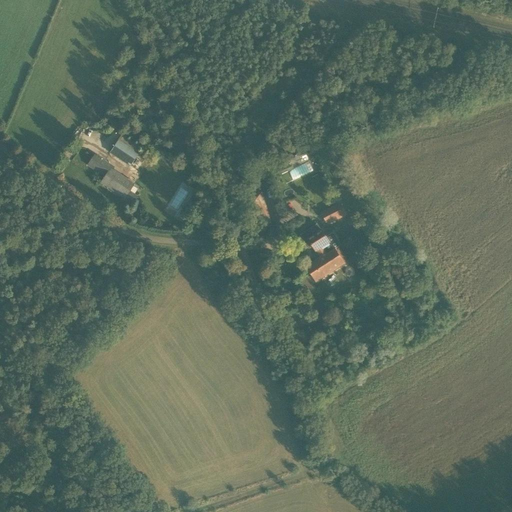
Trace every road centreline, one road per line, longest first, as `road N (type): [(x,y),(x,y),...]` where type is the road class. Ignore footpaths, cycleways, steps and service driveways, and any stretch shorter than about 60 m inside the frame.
road 1 (unclassified): [(309,391),(248,262),(230,242),(143,232),(94,210),(0,138)]
road 2 (track): [(188,511),(339,460)]
road 3 (track): [(309,391),(339,460),(405,511)]
